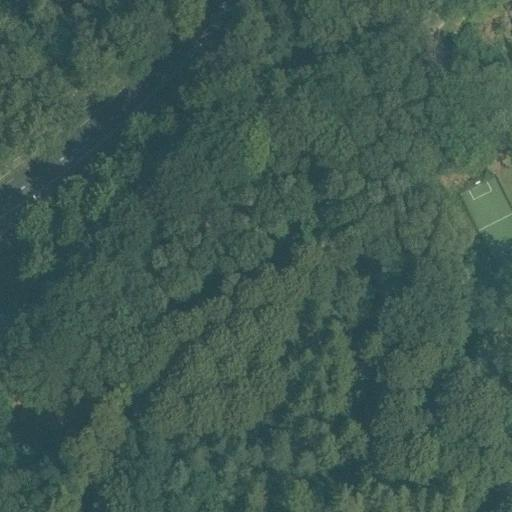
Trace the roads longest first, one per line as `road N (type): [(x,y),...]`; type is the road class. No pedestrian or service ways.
road 1 (unclassified): [(460,0),(397,45),(228,136),(143,198),(53,302),(0,334)]
road 2 (track): [(310,281),(463,0)]
road 3 (primary): [(232,0),(139,101),(0,206)]
